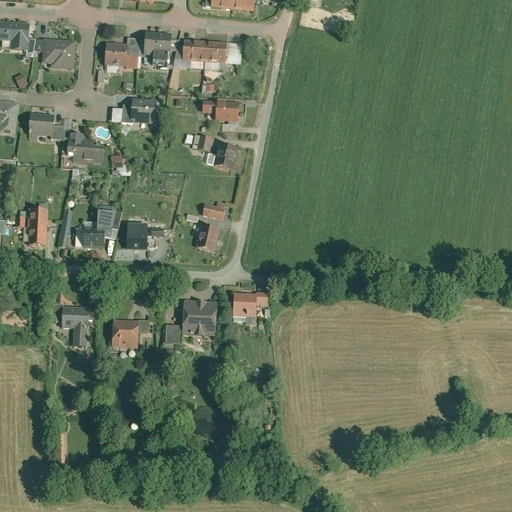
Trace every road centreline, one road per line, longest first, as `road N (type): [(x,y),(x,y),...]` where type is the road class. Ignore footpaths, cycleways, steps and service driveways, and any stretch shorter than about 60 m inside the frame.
road 1 (residential): [(0,259),(230,270),(283,21)]
road 2 (track): [(511,283),(230,270)]
road 3 (residential): [(87,9),(84,103),(30,97)]
